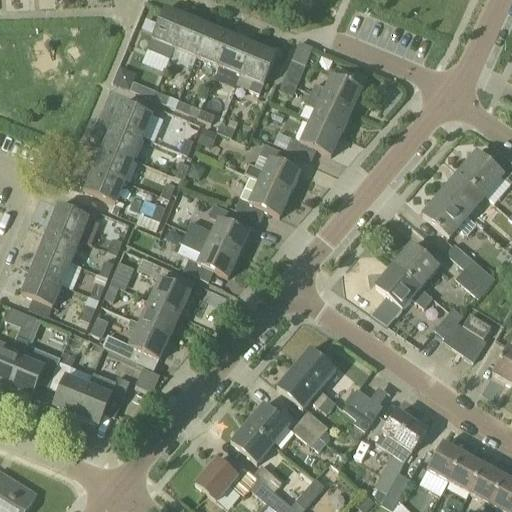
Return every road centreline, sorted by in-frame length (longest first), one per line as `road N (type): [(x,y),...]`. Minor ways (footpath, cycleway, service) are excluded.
road 1 (residential): [(511,441),(286,289)]
road 2 (residential): [(116,491),(286,289)]
road 3 (residential): [(286,289),(450,97)]
road 4 (residential): [(116,491),(0,440)]
road 5 (residential): [(450,97),(340,43)]
